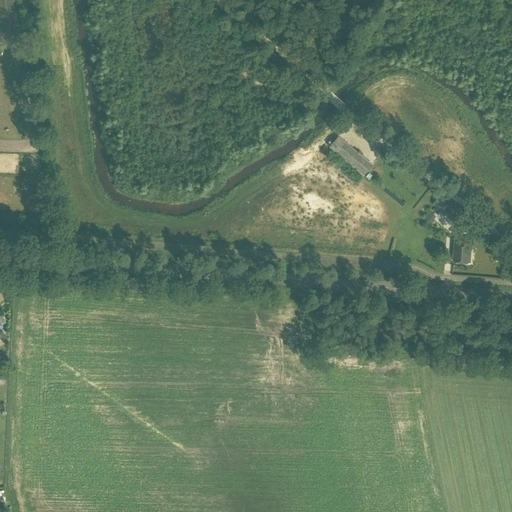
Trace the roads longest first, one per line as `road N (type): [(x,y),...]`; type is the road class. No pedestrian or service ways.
road 1 (secondary): [(511,297),(0,260)]
road 2 (unclassified): [(323,91),(457,199),(511,260)]
road 3 (track): [(215,0),(323,91)]
